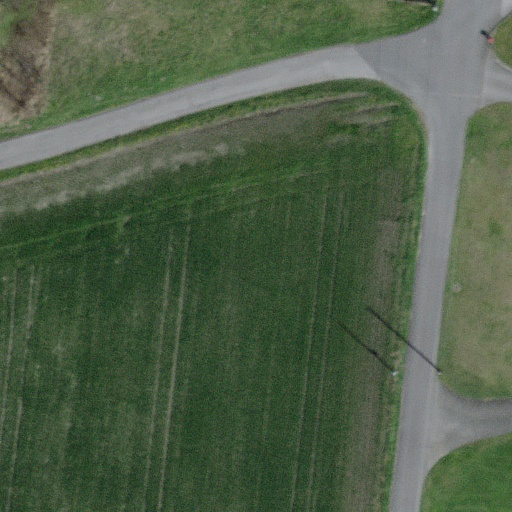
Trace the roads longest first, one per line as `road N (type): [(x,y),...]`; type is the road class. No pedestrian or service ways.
road 1 (unclassified): [(454,59),(370,60),(267,81),(0,156)]
road 2 (unclassified): [(454,59),(403,511)]
